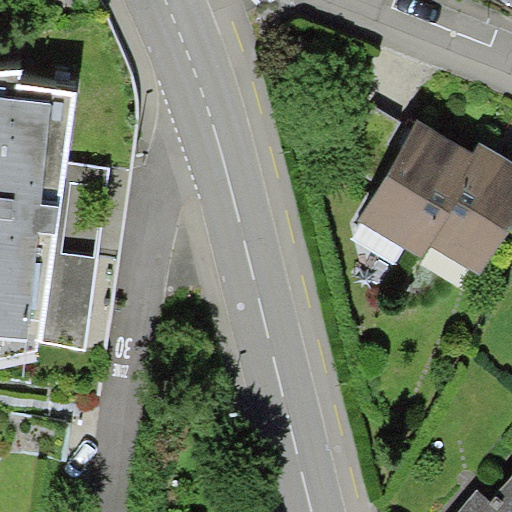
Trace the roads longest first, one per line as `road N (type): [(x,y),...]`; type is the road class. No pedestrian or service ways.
road 1 (residential): [(208,101),(159,197),(124,511)]
road 2 (tertiary): [(208,101),(311,511)]
road 3 (residential): [(511,69),(348,0)]
